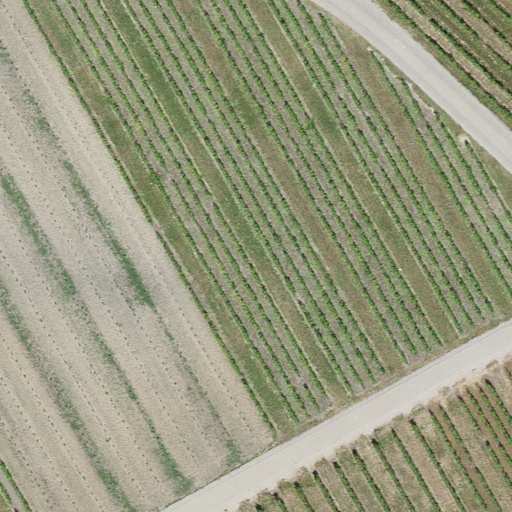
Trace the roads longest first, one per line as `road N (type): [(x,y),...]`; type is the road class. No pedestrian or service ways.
road 1 (track): [(511,342),(202,511)]
road 2 (residential): [(345,0),(511,152)]
